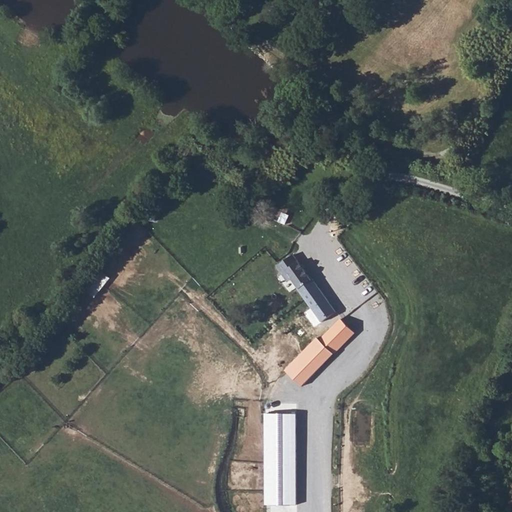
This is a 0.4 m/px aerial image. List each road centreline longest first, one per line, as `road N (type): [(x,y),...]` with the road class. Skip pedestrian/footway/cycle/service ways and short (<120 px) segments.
road 1 (track): [(330,511),(331,381),(369,336),(364,316),(319,256),(320,225),(369,178),(414,181),(511,214)]
road 2 (track): [(511,51),(449,192)]
